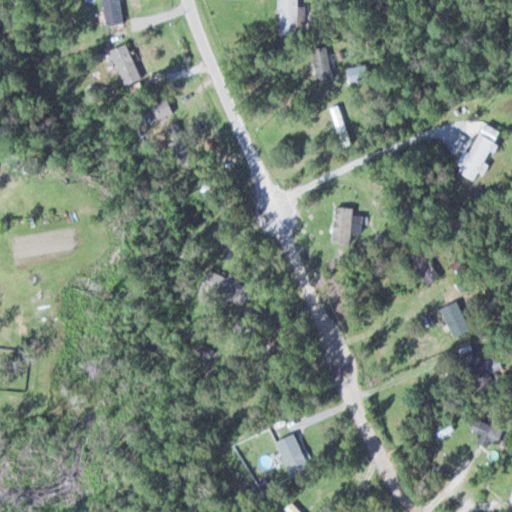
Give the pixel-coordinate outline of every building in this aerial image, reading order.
[(130,23),(126,0),(107,0),(111,25),(130,23)] [(306,0),(285,0),(286,32),(306,32),(306,0)] [(127,72),(141,66),(132,44),(117,51),(127,72)] [(316,58),(323,83),(344,77),(337,52),(316,58)] [(171,127),(191,157),(199,152),(178,121),(171,127)] [(467,173),(480,180),(504,138),(491,131),(467,173)] [(360,244),(360,204),(341,204),(341,244),(360,244)] [(447,277),(424,244),(410,254),(433,287),(447,277)] [(245,284),(226,275),(220,288),(239,297),(245,284)] [(446,309),(460,338),(477,330),(464,301),(446,309)] [(491,362),(486,349),(468,356),(478,381),(510,369),(506,356),(491,362)] [(504,446),(511,433),(481,417),(471,435),(494,446),(495,442),(504,446)] [(297,475),(317,465),(301,433),(281,443),(297,475)]
